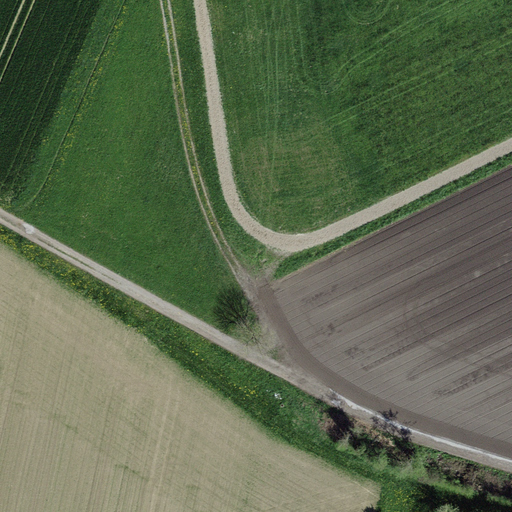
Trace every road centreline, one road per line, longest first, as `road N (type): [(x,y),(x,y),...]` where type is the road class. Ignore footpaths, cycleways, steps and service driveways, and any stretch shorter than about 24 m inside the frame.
road 1 (track): [(511,467),(415,437),(327,397),(0,212)]
road 2 (track): [(163,0),(190,156),(214,226),(327,397)]
road 3 (unknown): [(511,144),(301,241),(252,228),(230,195)]
road 4 (unknown): [(226,175),(197,0)]
